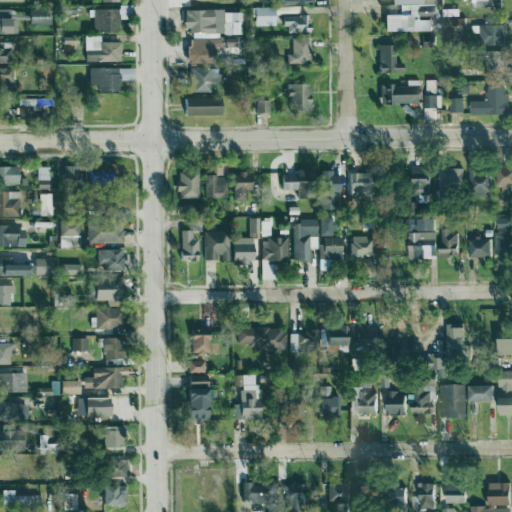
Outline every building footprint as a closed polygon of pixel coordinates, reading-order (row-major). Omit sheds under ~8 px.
[(390,0),(391,5),(398,5),(399,14),(411,14),(411,18),(434,17),(433,9),(427,9),(427,3),(433,3),(433,0),(390,0)] [(471,0),(471,8),(504,7),(503,0),(471,0)] [(46,23),(45,7),(27,8),(27,24),(46,23)] [(273,7),(253,7),(253,26),(274,26),(273,7)] [(0,33),(15,33),(15,19),(24,19),(24,14),(9,14),(8,8),(0,8),(0,33)] [(90,31),(117,31),(116,8),(89,9),(90,31)] [(441,9),(458,8),(458,16),(441,17),(441,9)] [(240,34),(240,10),(183,10),(183,28),(187,28),(187,63),(212,63),(212,47),(219,47),(219,34),(240,34)] [(383,15),(411,14),(411,30),(384,31),(383,15)] [(283,15),(283,32),(307,32),(307,15),(283,15)] [(477,44),(503,44),(504,24),(471,24),(470,33),(477,33),(477,44)] [(118,41),(99,42),(99,35),(82,35),(83,61),(118,61),(118,41)] [(285,63),(309,63),(309,38),(290,38),(290,54),(285,54),(285,63)] [(393,62),(393,44),(377,44),(377,72),(401,72),(401,62),(393,62)] [(482,70),(502,70),(502,50),(482,50),(482,70)] [(10,67),(0,67),(0,85),(10,85),(10,67)] [(88,84),(96,84),(96,91),(117,91),(117,67),(88,67),(88,84)] [(187,92),(208,92),(208,82),(218,82),(218,69),(188,69),(187,92)] [(417,79),(405,80),(405,83),(378,84),(379,103),(418,102),(417,79)] [(308,83),(286,83),(287,110),(308,109),(308,83)] [(469,101),(469,113),(505,114),(505,86),(485,85),(485,101),(469,101)] [(435,94),(422,95),(423,119),(436,119),(435,94)] [(219,97),(183,98),(183,115),(219,114),(219,97)] [(461,111),(461,97),(448,98),(449,111),(461,111)] [(37,98),(16,98),(16,107),(37,107),(37,98)] [(266,100),(253,100),(254,112),(266,112),(266,100)] [(95,179),(114,178),(113,162),(94,163),(95,179)] [(0,164),(0,184),(16,184),(16,164),(0,164)] [(511,207),(511,186),(511,164),(495,164),(495,186),(500,186),(500,196),(504,197),(504,207),(511,207)] [(75,179),(75,165),(61,165),(61,179),(75,179)] [(46,166),(35,167),(35,189),(47,189),(46,166)] [(417,201),(427,201),(428,166),(411,166),(410,195),(417,195),(417,201)] [(461,191),(462,168),(439,167),(439,190),(461,191)] [(489,195),(489,168),(468,167),(468,194),(489,195)] [(307,169),(295,169),(295,173),(280,174),(280,190),(296,189),(296,192),(308,192),(307,169)] [(197,171),(175,171),(176,198),(197,198),(197,171)] [(348,172),(349,203),(360,203),(360,195),(369,195),(368,171),(348,172)] [(250,190),(249,172),(231,173),(232,201),(245,200),(244,190),(250,190)] [(338,172),(320,172),(321,209),(331,208),(331,192),(338,192),(338,172)] [(203,197),(224,197),(223,175),(202,175),(203,197)] [(0,216),(17,217),(17,192),(0,191),(0,216)] [(38,216),(49,215),(49,194),(38,194),(38,216)] [(496,215),(496,229),(511,229),(511,215),(496,215)] [(317,236),(331,236),(332,218),(317,217),(317,236)] [(247,232),(257,232),(258,218),(248,218),(247,232)] [(435,218),(417,218),(417,230),(434,231),(435,218)] [(416,219),(404,219),(404,232),(416,231),(416,219)] [(179,230),(179,261),(195,261),(195,232),(199,232),(199,220),(187,220),(187,230),(179,230)] [(316,249),(316,220),(291,220),(291,261),(308,261),(308,249),(316,249)] [(78,247),(78,221),(58,222),(59,247),(78,247)] [(86,244),(121,243),(120,221),(85,222),(86,244)] [(260,279),(271,279),(271,261),(286,261),(286,237),(269,237),(269,221),(259,221),(259,239),(260,239),(260,279)] [(0,247),(23,247),(23,226),(0,226),(0,247)] [(440,257),(457,256),(457,230),(439,231),(440,257)] [(225,260),(225,231),(202,231),(202,261),(217,261),(225,260)] [(435,258),(435,232),(407,232),(408,259),(435,258)] [(511,260),(511,233),(494,234),(494,261),(511,260)] [(339,238),(318,237),(318,268),(323,268),(323,259),(339,260),(339,238)] [(350,258),(370,258),(370,237),(349,237),(350,258)] [(251,239),(231,239),(231,261),(252,260),(251,239)] [(468,239),(468,257),(490,257),(490,239),(468,239)] [(121,267),(121,249),(95,250),(96,268),(121,267)] [(0,275),(30,275),(30,264),(10,265),(10,256),(0,256),(0,275)] [(33,258),(33,275),(48,274),(48,258),(33,258)] [(80,264),(60,264),(60,275),(80,275),(80,264)] [(120,278),(93,278),(94,300),(105,300),(105,306),(120,306),(120,278)] [(8,286),(0,285),(0,304),(7,305),(8,286)] [(94,329),(120,329),(120,308),(94,308),(94,329)] [(471,344),(464,344),(463,324),(445,325),(446,359),(471,359),(471,344)] [(374,344),(374,325),(356,325),(356,344),(374,344)] [(328,352),(346,352),(346,327),(318,327),(318,344),(328,344),(328,352)] [(190,352),(207,353),(207,329),(190,328),(190,352)] [(283,349),(283,328),(235,328),(235,343),(248,344),(248,349),(283,349)] [(316,329),(303,329),(303,334),(287,334),(287,352),(316,352),(316,329)] [(498,329),(497,353),(511,353),(511,336),(511,337),(511,329),(498,329)] [(122,359),(121,337),(101,338),(102,359),(122,359)] [(71,351),(86,351),(85,338),(71,338),(71,351)] [(0,364),(8,364),(7,343),(0,343),(0,364)] [(426,369),(437,369),(437,375),(443,375),(444,353),(427,353),(426,369)] [(350,370),(357,370),(356,359),(349,360),(350,370)] [(202,372),(202,363),(191,362),(191,372),(202,372)] [(91,368),(91,377),(81,378),(82,389),(124,388),(123,367),(91,368)] [(511,389),(511,370),(498,371),(499,390),(511,389)] [(1,393),(25,392),(24,373),(0,373),(0,385),(1,385),(1,393)] [(232,420),(259,419),(258,399),(254,399),(253,374),(232,375),(232,387),(238,387),(238,404),(231,404),(232,420)] [(188,424),(207,423),(206,375),(186,376),(188,424)] [(378,388),(388,388),(388,375),(378,375),(378,388)] [(59,381),(60,395),(78,394),(78,381),(59,381)] [(439,417),(465,417),(464,384),(438,385),(439,417)] [(493,385),(468,386),(468,401),(493,401),(493,385)] [(338,419),(337,396),(328,397),(328,386),(317,386),(318,420),(338,419)] [(409,414),(429,415),(430,393),(410,392),(409,414)] [(405,416),(405,393),(386,393),(386,416),(405,416)] [(108,397),(75,399),(76,417),(109,416),(108,397)] [(499,415),(511,414),(511,397),(498,398),(499,415)] [(302,418),(303,401),(290,400),(290,417),(302,418)] [(0,420),(23,419),(22,401),(0,402),(0,420)] [(123,426),(102,427),(103,448),(123,447),(123,426)] [(22,431),(0,430),(0,449),(22,450),(22,431)] [(125,476),(124,455),(103,456),(103,477),(125,476)] [(34,470),(0,471),(0,480),(35,479),(34,470)] [(509,483),(487,482),(487,505),(509,505),(509,483)] [(327,483),(327,502),(348,503),(348,484),(327,483)] [(419,509),(434,508),(433,483),(417,484),(419,509)] [(445,503),(464,503),(464,483),(445,483),(445,503)] [(241,502),(264,502),(264,484),(241,484),(241,502)] [(303,485),(283,485),(283,506),(303,507),(303,485)] [(102,486),(102,506),(124,506),(124,486),(102,486)] [(405,510),(405,487),(388,487),(388,509),(405,510)] [(12,495),(12,490),(0,490),(0,505),(38,505),(38,495),(12,495)] [(62,510),(76,509),(75,493),(61,494),(62,510)]
